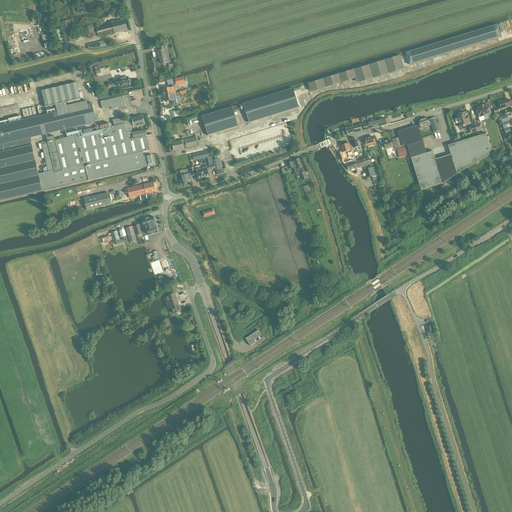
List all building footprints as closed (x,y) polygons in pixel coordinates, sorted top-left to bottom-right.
[(114,22),(113,18),(107,19),(108,24),(108,23),(109,24),(103,26),(96,27),(98,37),(108,34),(115,33),(128,30),(125,19),(123,20),(114,22)] [(66,43),(75,40),(69,20),(61,22),(66,43)] [(409,65),(501,37),(497,25),(405,53),(409,65)] [(83,31),(84,37),(89,38),(94,34),(93,29),(88,27),(83,31)] [(54,31),(57,41),(64,39),(62,29),(54,31)] [(159,51),(157,51),(159,58),(160,58),(162,64),(168,63),(168,62),(170,62),(169,59),(167,59),(165,49),(165,46),(158,47),(159,51)] [(120,81),(116,82),(117,85),(121,84),(121,86),(130,84),(129,83),(130,83),(129,80),(129,81),(128,78),(124,79),(123,77),(119,78),(120,79),(119,79),(120,81)] [(184,77),(175,79),(175,80),(176,85),(182,84),(181,83),(185,82),(184,77)] [(57,112),(0,125),(0,201),(43,192),(43,191),(58,187),(146,167),(146,166),(153,164),(151,154),(144,156),(143,152),(149,150),(146,135),(147,135),(146,130),(133,133),(131,128),(144,125),(142,116),(139,116),(124,120),(123,118),(113,120),(114,126),(111,127),(110,124),(100,126),(101,130),(99,130),(99,127),(95,128),(83,131),(84,134),(82,134),(81,131),(66,135),(67,138),(62,139),(70,169),(62,171),(54,136),(46,138),(47,143),(42,145),(48,172),(39,174),(32,145),(30,145),(29,138),(96,122),(92,104),(88,105),(87,101),(67,106),(66,102),(81,99),(77,83),(42,91),(45,107),(56,105),(57,112)] [(164,96),(175,94),(173,84),(168,85),(168,87),(168,88),(168,89),(163,90),(164,96)] [(298,108),(297,103),(295,96),(293,89),(243,104),(249,123),(298,108)] [(177,106),(176,99),(175,94),(164,96),(165,102),(171,101),(172,107),(177,106)] [(123,96),(100,102),(102,109),(111,107),(111,110),(125,106),(123,96)] [(511,100),(508,102),(508,99),(498,102),(501,110),(510,107),(510,109),(511,108),(511,100)] [(479,108),(476,109),(479,118),(484,117),(485,119),(492,117),(491,114),(488,105),(485,106),(484,105),(479,107),(479,108)] [(208,136),(238,126),(232,107),(202,117),(208,136)] [(465,113),(461,114),(456,115),(460,127),(468,124),(468,122),(469,121),(467,116),(466,116),(465,113)] [(507,115),(500,117),(503,129),(507,127),(511,126),(510,123),(507,115)] [(389,118),(376,121),(378,127),(387,125),(390,124),(389,118)] [(434,133),(439,132),(435,118),(429,120),(434,133)] [(371,122),(368,123),(369,129),(378,127),(376,121),(376,119),(370,121),(371,122)] [(359,125),(353,127),(355,133),(362,131),(364,131),(362,125),(362,123),(359,124),(359,125)] [(433,151),(427,153),(418,125),(397,131),(399,137),(402,146),(407,145),(421,191),(442,184),(435,160),(433,151)] [(346,131),(342,132),(343,137),(347,135),(347,136),(355,133),(353,127),(353,126),(345,128),(346,131)] [(457,174),(492,153),(491,149),(486,134),(448,145),(451,155),(457,174)] [(172,143),(174,151),(197,146),(195,137),(172,143)] [(366,146),(375,143),(373,137),(364,139),(366,146)] [(402,146),(399,137),(392,140),(395,149),(402,147),(402,146)] [(386,149),(393,147),(391,140),(383,142),(386,149)] [(344,163),(354,160),(349,144),(340,146),(344,163)] [(397,150),(399,158),(408,155),(405,147),(397,150)] [(194,160),(209,157),(207,152),(192,155),(194,160)] [(442,184),(457,174),(451,155),(435,160),(442,184)] [(370,163),(368,158),(356,162),(356,161),(346,164),(349,170),(364,166),(364,165),(370,163)] [(307,179),(307,177),(304,171),(303,171),(304,170),(299,159),(286,165),(288,169),(293,168),(296,175),(300,174),(302,179),(303,181),(307,179)] [(200,165),(195,167),(196,169),(198,179),(204,178),(201,169),(201,168),(200,165)] [(210,165),(201,168),(201,169),(204,178),(209,177),(208,171),(211,170),(210,165)] [(379,181),(375,167),(364,170),(366,178),(372,176),(374,183),(379,181)] [(185,175),(184,170),(180,171),(181,176),(182,176),(184,183),(189,182),(189,181),(192,180),(190,174),(188,175),(185,175)] [(148,196),(148,194),(155,192),(153,182),(127,189),(130,198),(141,196),(142,200),(147,199),(146,197),(148,196)] [(305,194),(311,192),(308,185),(303,187),(305,194)] [(87,211),(111,205),(108,193),(84,199),(87,211)] [(143,226),(145,226),(155,223),(153,217),(141,220),(143,226)] [(145,226),(148,235),(158,233),(155,223),(145,226)] [(130,242),(136,240),(132,227),(126,228),(130,242)] [(113,241),(119,239),(117,231),(111,233),(113,241)] [(153,260),(151,261),(152,263),(158,260),(160,260),(156,251),(153,252),(154,256),(152,257),(153,260)] [(163,271),(159,260),(151,263),(155,274),(163,271)] [(175,294),(168,296),(164,298),(165,301),(168,300),(171,308),(173,314),(181,311),(175,294)] [(258,330),(246,338),(246,339),(251,346),(255,343),(253,340),(261,335),(258,330)]
